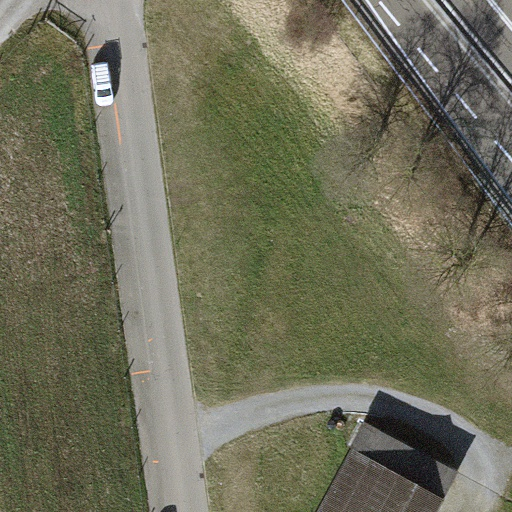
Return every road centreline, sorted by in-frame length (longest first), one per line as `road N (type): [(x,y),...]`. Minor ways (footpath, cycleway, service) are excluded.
road 1 (residential): [(114,0),(182,511)]
road 2 (unknown): [(173,441),(273,368),(352,362),(431,373),(495,405),(508,425),(505,466),(486,511)]
road 3 (trunk): [(401,0),(511,131)]
